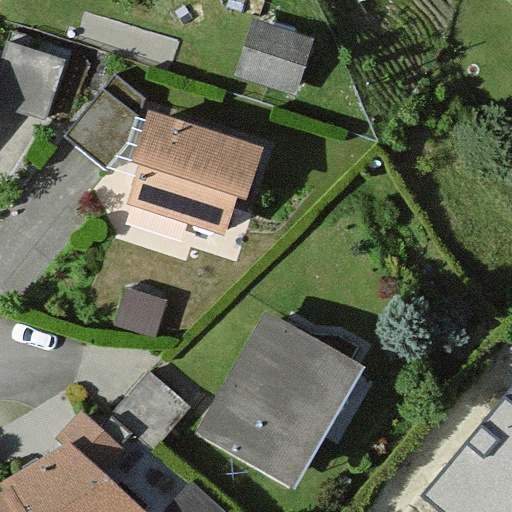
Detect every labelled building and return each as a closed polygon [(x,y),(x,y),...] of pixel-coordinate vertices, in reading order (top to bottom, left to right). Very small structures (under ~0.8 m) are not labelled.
[(304,43),(247,28),(232,83),(288,98),(304,43)] [(58,66),(0,49),(0,111),(41,124),(58,66)] [(98,171),(123,138),(128,98),(105,81),(59,141),(98,171)] [(253,156),(142,119),(124,172),(133,175),(122,208),(216,240),(228,202),(237,205),(253,156)] [(353,377),(259,322),(190,439),(284,494),(353,377)] [(511,511),(511,385),(422,498),(439,511),(511,511)] [(0,511),(129,511),(97,481),(119,458),(74,415),(51,439),(60,447),(0,481),(0,511)]
